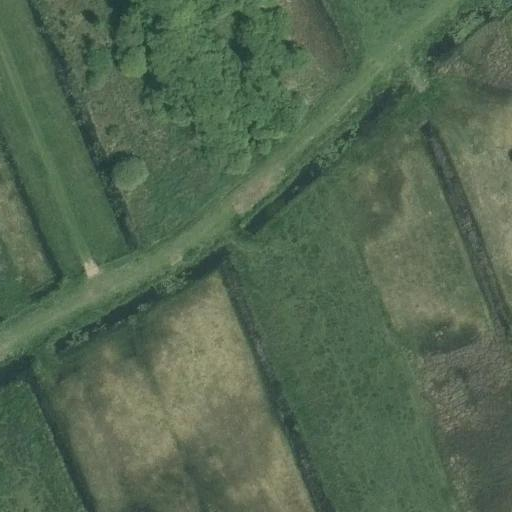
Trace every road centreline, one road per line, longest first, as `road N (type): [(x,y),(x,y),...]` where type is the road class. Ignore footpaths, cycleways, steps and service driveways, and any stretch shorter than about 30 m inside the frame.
road 1 (track): [(0,347),(183,246),(448,0)]
road 2 (track): [(99,290),(0,42)]
